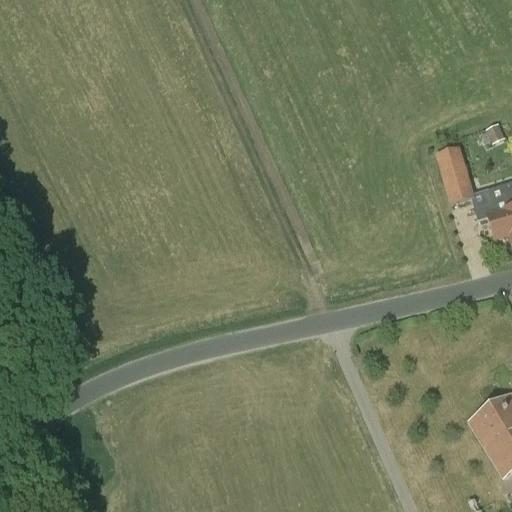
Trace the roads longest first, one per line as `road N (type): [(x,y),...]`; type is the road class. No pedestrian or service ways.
road 1 (tertiary): [(0,455),(72,397),(121,375),(511,281)]
road 2 (unknown): [(334,323),(409,511)]
